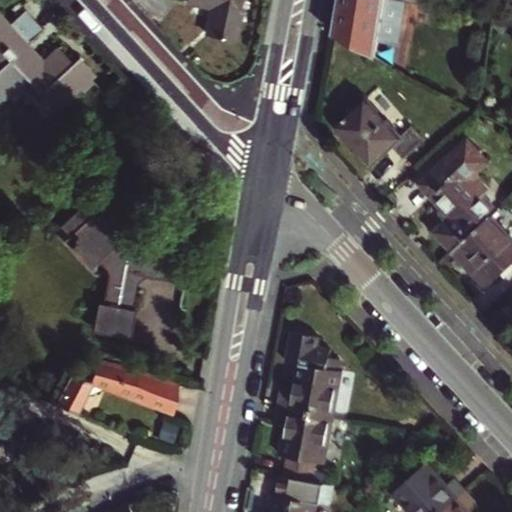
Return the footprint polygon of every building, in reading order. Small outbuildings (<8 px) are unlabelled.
[(188,0),(187,6),(218,12),(215,23),(212,22),(208,40),(235,46),(244,0),(188,0)] [(404,0),(338,0),(332,33),(374,56),(377,40),(396,43),(404,0)] [(43,63),(25,46),(44,29),(27,8),(7,25),(0,17),(0,100),(19,84),(33,99),(42,91),(57,109),(79,90),(82,93),(93,84),(86,76),(90,74),(77,60),(71,65),(58,50),(43,63)] [(399,137),(394,130),(396,128),(388,119),(385,121),(365,99),(336,125),(370,163),(390,144),(402,157),(422,138),(412,125),(399,137)] [(434,230),(451,248),(488,215),(494,209),(465,178),(484,160),(465,140),(419,182),(441,205),(438,208),(447,218),(434,230)] [(101,213),(85,196),(71,208),(74,212),(57,229),(65,239),(72,246),(66,251),(83,268),(93,259),(106,274),(101,309),(96,308),(92,335),(130,341),(135,312),(130,311),(135,272),(148,274),(147,279),(183,284),(187,253),(151,248),(150,258),(131,256),(118,242),(110,233),(121,223),(107,208),(101,213)] [(511,240),(488,215),(451,248),(486,286),(511,261),(511,240)] [(118,242),(123,238),(122,237),(117,232),(122,225),(121,223),(110,233),(118,242)] [(60,244),(66,251),(72,246),(65,239),(60,244)] [(139,278),(147,279),(148,274),(135,272),(130,311),(135,312),(139,278)] [(279,387),(276,408),(331,418),(340,367),(336,367),(338,355),(328,353),(329,346),(315,343),(317,333),(291,328),(285,357),(295,359),(290,389),(279,387)] [(99,366),(94,383),(90,382),(89,385),(65,380),(53,405),(74,413),(84,395),(105,387),(173,411),(178,388),(164,384),(165,379),(99,366)] [(323,460),(331,418),(276,408),(273,420),(284,421),(278,452),(285,453),(281,476),(310,481),(314,458),(323,460)] [(414,472),(425,462),(421,457),(410,468),(414,472)] [(408,511),(441,511),(465,491),(454,478),(446,485),(425,462),(414,472),(410,468),(387,488),(408,511)] [(313,511),(319,483),(310,481),(281,476),(278,491),(271,490),(266,511),(313,511)] [(465,491),(441,511),(469,511),(468,510),(476,504),(465,491)] [(117,511),(137,511),(132,503),(117,511)]
